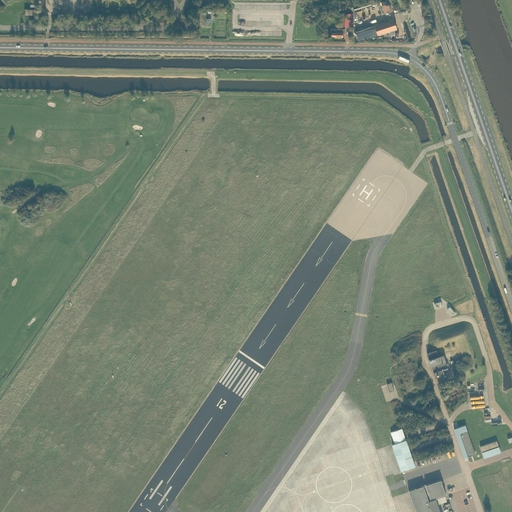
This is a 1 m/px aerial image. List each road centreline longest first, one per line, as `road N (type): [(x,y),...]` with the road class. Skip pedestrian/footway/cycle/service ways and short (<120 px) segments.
road 1 (unclassified): [(0,47),(409,57)]
road 2 (unclassified): [(511,304),(439,92),(409,57)]
road 3 (primary): [(511,210),(439,0)]
